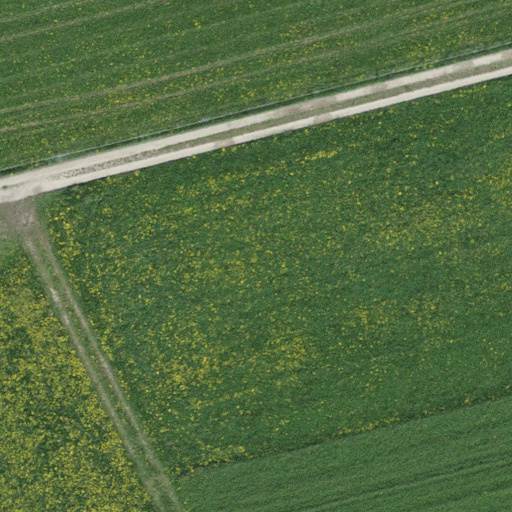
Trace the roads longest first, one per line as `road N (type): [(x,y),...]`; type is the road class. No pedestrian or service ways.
road 1 (track): [(511,69),(0,202)]
road 2 (track): [(172,511),(9,200)]
